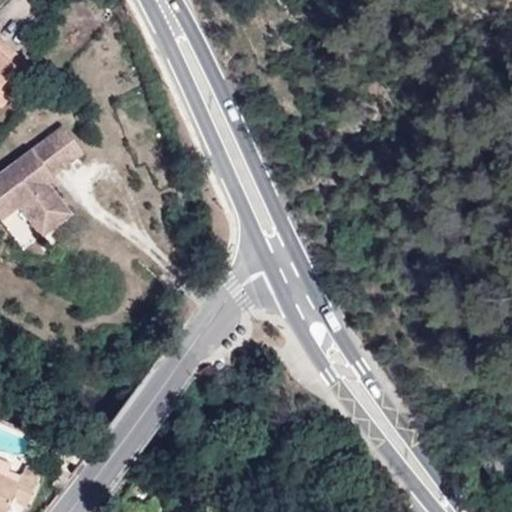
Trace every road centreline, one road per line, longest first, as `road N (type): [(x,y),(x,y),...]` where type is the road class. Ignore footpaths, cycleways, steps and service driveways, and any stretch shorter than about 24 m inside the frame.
road 1 (primary): [(467,511),(361,365),(296,252)]
road 2 (primary): [(271,266),(332,375),(437,511)]
road 3 (residential): [(271,266),(235,290),(88,489)]
road 4 (primary): [(151,9),(271,266)]
road 5 (primary): [(296,252),(177,0)]
